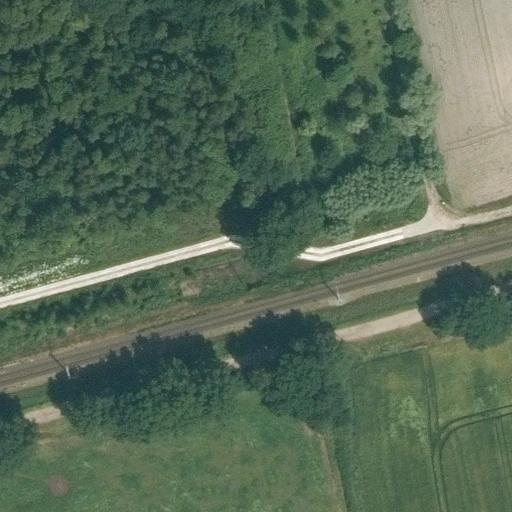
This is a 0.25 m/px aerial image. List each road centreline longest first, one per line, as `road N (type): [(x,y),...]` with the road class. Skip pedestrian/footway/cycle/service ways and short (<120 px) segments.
road 1 (track): [(511,285),(0,429)]
road 2 (track): [(437,207),(431,222),(321,256),(230,242),(0,305)]
road 3 (track): [(511,211),(479,220),(437,207),(389,0)]
